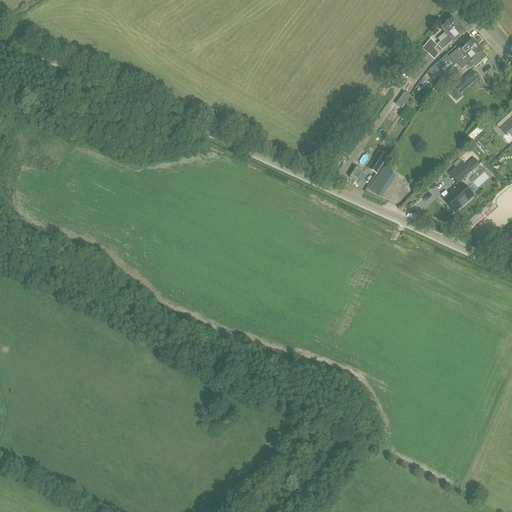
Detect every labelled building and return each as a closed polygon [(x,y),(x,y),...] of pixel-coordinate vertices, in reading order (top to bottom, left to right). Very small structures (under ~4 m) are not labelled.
[(445,33),(437,40),(440,43),(447,36),(459,26),(453,18),(441,29),(445,33)] [(440,43),(437,46),(442,51),(452,42),(454,44),(466,33),(459,26),(447,36),(440,43)] [(456,66),(479,46),(472,38),(447,60),(444,57),(432,68),(428,71),(432,76),(436,72),(447,63),(452,69),(455,66),(456,66)] [(479,46),(456,66),(462,71),(466,68),(469,71),(474,67),(475,69),(488,57),(484,53),(479,46)] [(409,77),(428,55),(421,49),(402,71),(409,77)] [(435,61),(428,55),(409,77),(416,83),(435,61)] [(478,78),(472,72),(455,87),(461,93),(478,78)] [(411,96),(404,92),(395,104),(403,109),(411,96)] [(421,95),(417,101),(423,105),(428,97),(424,94),(421,95)] [(511,117),(500,129),(505,135),(507,133),(511,128),(511,117)] [(379,152),(368,169),(377,175),(389,158),(379,152)] [(456,169),(462,163),(459,159),(453,165),(456,169)] [(462,163),(449,175),(457,184),(470,172),(462,163)] [(383,168),(373,183),(384,191),(394,176),(383,168)] [(462,185),(444,201),(455,213),(473,197),(462,185)] [(479,212),(474,216),(480,222),(485,218),(479,212)] [(504,254),(511,247),(511,229),(495,244),(504,254)]
